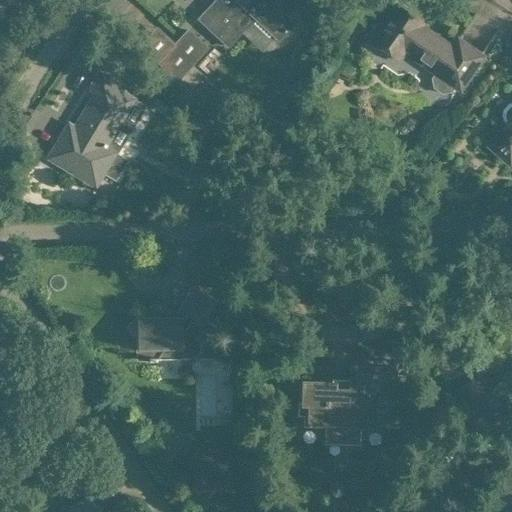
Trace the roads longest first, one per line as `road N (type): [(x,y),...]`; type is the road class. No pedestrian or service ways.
road 1 (residential): [(170,511),(10,243),(22,221),(33,212),(511,209)]
road 2 (residential): [(19,132),(115,0)]
